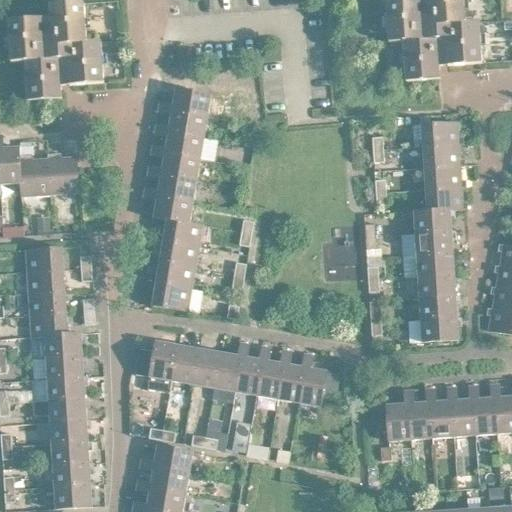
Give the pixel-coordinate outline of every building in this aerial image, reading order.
[(450,63),(484,61),(483,43),(478,43),(478,34),(483,34),(482,20),(467,21),(467,8),(462,8),(461,0),(431,0),(432,3),(423,3),(423,0),(388,0),(390,17),(395,17),(395,26),(390,26),(391,40),(406,39),(406,51),(411,51),(412,60),(407,61),(408,79),(442,76),(441,57),(450,56),(450,63)] [(72,83),(106,81),(105,63),(100,63),(100,54),(104,53),(103,39),(89,40),(88,28),(84,28),(83,19),(88,19),(87,1),(53,3),(54,22),(45,23),(45,16),(10,19),(12,37),(16,36),(17,46),(12,46),(13,60),(27,59),(28,71),(33,71),(34,80),(29,80),(30,98),(64,96),(63,77),(72,76),(72,83)] [(161,110),(174,113),(175,109),(210,115),(214,93),(178,87),(176,103),(163,100),(161,110)] [(157,132),(170,134),(171,130),(207,136),(210,115),(175,109),(174,113),(172,124),(159,122),(157,132)] [(433,114),(422,115),(422,123),(424,123),(434,122),(433,114)] [(426,145),(462,142),(466,142),(466,135),(461,135),(460,120),(434,122),(424,123),(426,145)] [(154,153),(167,155),(167,152),(203,158),(207,136),(171,130),(170,134),(168,145),(155,143),(154,153)] [(2,183),(23,181),(24,181),(22,154),(23,154),(22,145),(6,146),(5,133),(0,133),(0,146),(0,147),(2,183)] [(375,136),(376,148),(386,147),(385,135),(375,136)] [(426,145),(427,166),(463,164),(467,164),(467,157),(463,157),(462,142),(426,145)] [(35,144),(22,145),(23,154),(35,153),(35,144)] [(386,147),(376,148),(377,161),(387,160),(386,147)] [(50,152),(50,157),(53,193),(82,191),(79,155),(64,156),(63,151),(50,152)] [(150,174),(163,176),(164,173),(199,179),(203,158),(167,152),(167,155),(165,166),(152,164),(150,174)] [(24,181),(23,181),(24,195),(53,193),(50,157),(36,158),(35,153),(23,154),(22,154),(24,181)] [(427,166),(428,188),(464,185),(469,185),(468,178),(464,179),(463,164),(427,166)] [(146,196),(159,198),(160,194),(196,200),(199,179),(164,173),(163,176),(161,188),(148,186),(146,196)] [(378,179),(379,191),(389,191),(388,178),(378,179)] [(428,188),(430,209),(457,208),(466,208),(466,207),(470,207),(470,200),(465,200),(464,185),(428,188)] [(389,191),(379,191),(379,204),(389,203),(389,191)] [(156,216),(169,218),(192,221),(196,200),(160,194),(159,198),(156,216)] [(416,210),(418,232),(454,229),(453,217),(458,216),(457,208),(430,209),(416,210)] [(169,218),(166,239),(201,245),(205,223),(192,221),(169,218)] [(246,218),(244,230),(254,232),(256,220),(246,218)] [(53,219),(40,219),(40,228),(53,228),(53,219)] [(367,223),(368,235),(378,234),(377,222),(367,223)] [(26,225),(17,225),(18,235),(27,234),(26,225)] [(418,232),(419,253),(455,251),(455,238),(459,238),(458,229),(454,229),(418,232)] [(254,232),(244,230),(242,243),(252,244),(254,232)] [(378,234),(368,235),(369,248),(379,247),(378,234)] [(166,239),(162,260),(198,266),(201,245),(166,239)] [(505,250),(502,265),(511,266),(511,243),(506,243),(502,243),(500,249),(505,250)] [(29,249),(30,270),(66,268),(65,246),(29,248),(29,249)] [(419,253),(421,275),(457,273),(456,260),(460,259),(460,251),(455,251),(419,253)] [(83,254),(84,267),(94,266),(93,254),(83,254)] [(162,260),(159,281),(194,288),(198,266),(162,260)] [(239,261),(237,273),(247,275),(249,262),(239,261)] [(501,271),(499,286),(511,288),(511,266),(502,265),(498,264),(497,271),(501,271)] [(370,266),(371,278),(381,277),(380,265),(370,266)] [(94,266),(84,267),(85,279),(95,279),(94,266)] [(30,270),(31,292),(67,290),(66,268),(30,270)] [(421,275),(422,297),(458,294),(457,281),(462,281),(461,272),(457,273),(421,275)] [(247,275),(237,273),(235,285),(245,287),(247,275)] [(381,277),(371,278),(372,291),(382,290),(381,277)] [(194,288),(159,281),(155,303),(190,309),(194,288)] [(497,293),(495,307),(511,310),(511,288),(499,286),(494,285),(493,292),(497,293)] [(31,292),(33,314),(69,311),(67,290),(31,292)] [(422,297),(423,318),(459,316),(459,303),(463,302),(462,294),(458,294),(422,297)] [(86,297),(87,310),(97,309),(96,297),(86,297)] [(229,316),(239,317),(241,305),(232,303),(229,316)] [(511,310),(495,307),(490,306),(489,313),(494,314),(491,329),(511,332),(511,310)] [(373,309),(374,321),(384,321),(383,308),(373,309)] [(97,309),(87,310),(87,322),(98,322),(97,309)] [(34,336),(47,335),(47,334),(70,333),(70,332),(69,311),(33,314),(34,336)] [(464,315),(459,316),(423,318),(425,340),(461,338),(460,324),(464,324),(464,315)] [(384,321),(374,321),(374,334),(384,333),(384,321)] [(47,335),(49,356),(85,353),(84,340),(88,340),(88,332),(83,332),(83,331),(70,332),(70,333),(47,334),(47,335)] [(152,375),(174,379),(180,343),(158,339),(157,349),(152,375)] [(238,390),(259,393),(265,358),(262,357),(250,355),(253,342),(243,340),(240,353),(244,354),(238,390)] [(174,379),(195,382),(202,347),(180,343),(174,379)] [(259,393),(281,397),(287,361),(283,361),(272,359),(274,346),(264,344),(262,357),(265,358),(259,393)] [(0,346),(0,358),(9,358),(8,346),(0,346)] [(139,346),(134,372),(152,375),(157,349),(139,346)] [(195,382),(217,386),(223,350),(202,347),(195,382)] [(281,397),(302,401),(308,365),(304,364),(293,362),(295,349),(285,348),(283,361),(287,361),(281,397)] [(217,386),(238,390),(244,354),(240,353),(223,350),(217,386)] [(308,365),(302,401),(324,404),(330,369),(314,366),(317,353),(307,351),(304,364),(308,365)] [(49,356),(50,377),(86,375),(85,362),(90,362),(89,353),(85,353),(49,356)] [(9,358),(0,358),(0,371),(10,371),(9,358)] [(50,377),(51,399),(87,396),(87,384),(91,383),(90,375),(86,375),(50,377)] [(492,383),(493,396),(497,396),(500,432),(511,431),(511,394),(503,395),(503,382),(492,383)] [(471,384),(472,398),(476,397),(478,433),(500,432),(497,396),(493,396),(482,397),(481,384),(471,384)] [(449,386),(450,399),(454,399),(457,435),(478,433),(476,397),(472,398),(460,398),(459,385),(449,386)] [(35,387),(11,389),(12,401),(35,400),(35,387)] [(428,387),(429,400),(433,400),(435,436),(457,435),(454,399),(450,399),(439,400),(438,387),(428,387)] [(406,389),(407,402),(411,402),(413,438),(435,436),(433,400),(429,400),(417,401),(416,388),(406,389)] [(1,389),(1,402),(12,401),(11,389),(1,389)] [(51,399),(53,420),(89,418),(88,405),(92,405),(92,396),(87,396),(51,399)] [(12,401),(1,402),(2,414),(12,414),(12,401)] [(411,402),(407,402),(389,403),(391,439),(413,438),(411,402)] [(53,420),(54,442),(90,440),(89,427),(94,426),(93,418),(89,418),(53,420)] [(151,436),(164,438),(165,428),(153,426),(151,436)] [(165,428),(164,438),(176,440),(178,430),(165,428)] [(3,432),(4,445),(14,444),(13,432),(3,432)] [(194,443),(206,445),(208,435),(196,433),(194,443)] [(208,435),(206,445),(219,448),(220,438),(208,435)] [(54,442),(56,464),(92,461),(91,448),(95,448),(95,439),(90,440),(54,442)] [(251,442),(249,454),(261,456),(263,444),(251,442)] [(142,467),(156,469),(156,465),(192,471),(196,450),(160,443),(157,459),(144,457),(142,467)] [(14,444),(4,445),(5,457),(15,457),(14,444)] [(393,445),(392,445),(383,446),(384,459),(394,458),(393,445)] [(281,448),(279,459),(291,462),(293,450),(281,448)] [(56,464),(57,485),(93,483),(92,470),(97,469),(96,461),(92,461),(56,464)] [(139,488),(152,490),(152,486),(188,493),(192,471),(156,465),(156,469),(154,480),(140,478),(139,488)] [(6,475),(7,488),(17,487),(16,475),(6,475)] [(97,482),(93,483),(57,485),(58,507),(94,505),(94,491),(98,491),(97,482)] [(506,485),(492,486),(493,499),(506,498),(506,485)] [(135,509),(148,511),(149,508),(173,511),(184,511),(188,493),(152,486),(152,490),(150,501),(137,499),(135,509)] [(17,487),(7,488),(8,500),(18,500),(17,487)]
